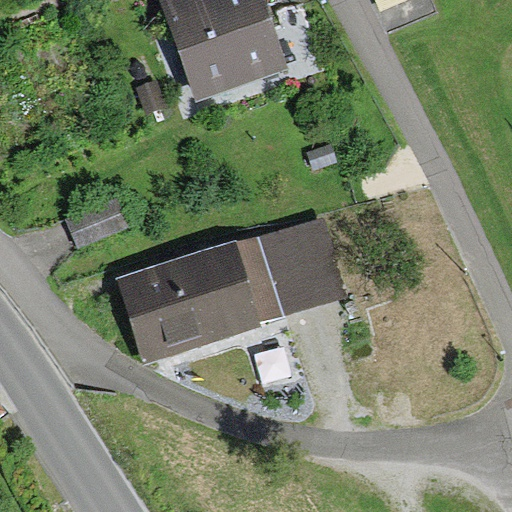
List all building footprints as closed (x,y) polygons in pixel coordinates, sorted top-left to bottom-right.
[(155,0),(196,110),(290,76),(262,0),(155,0)] [(430,0),(373,0),(383,25),(433,6),(430,0)] [(130,230),(117,198),(65,218),(78,250),(130,230)] [(322,221),(238,245),(262,326),(346,300),(322,221)] [(238,245),(120,280),(146,370),(265,335),(262,326),(238,245)]
